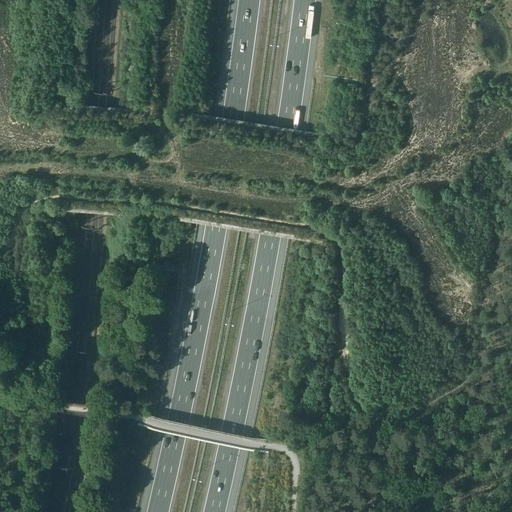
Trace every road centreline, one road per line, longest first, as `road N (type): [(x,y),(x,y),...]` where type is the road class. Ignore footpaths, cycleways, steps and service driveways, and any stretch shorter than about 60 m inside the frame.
road 1 (unknown): [(0,257),(23,210),(65,195),(199,207),(324,230),(345,253),(348,382),(418,496),(452,511)]
road 2 (motorway): [(213,511),(270,234),(304,0)]
road 3 (motorway): [(248,0),(215,226),(157,511)]
